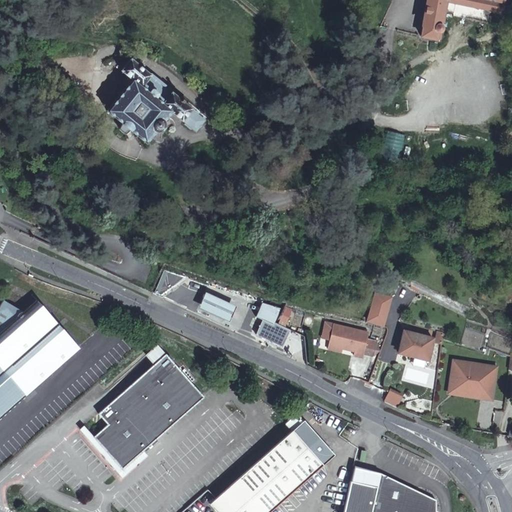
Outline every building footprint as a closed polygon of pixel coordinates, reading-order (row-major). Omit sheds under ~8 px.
[(428,0),(421,34),(440,38),(447,0),(451,0),(501,12),(502,0),(428,0)] [(126,86),(107,110),(118,120),(118,123),(120,126),(122,129),(125,130),(128,131),(131,131),(144,141),(152,132),(155,131),(158,129),(161,127),(162,124),(163,121),(163,117),(168,112),(195,134),(205,120),(131,60),(120,73),(126,77),(122,82),(126,86)] [(396,161),(401,133),(383,130),(379,158),(396,161)] [(187,277),(166,270),(155,292),(162,294),(187,277)] [(381,327),(392,297),(374,291),(363,320),(381,327)] [(232,306),(204,292),(197,307),(225,321),(232,306)] [(0,308),(0,367),(22,394),(77,347),(36,298),(15,316),(6,305),(2,308),(1,307),(0,308)] [(281,309),(263,303),(256,317),(273,325),(281,309)] [(283,306),(278,319),(287,322),(292,309),(283,306)] [(370,333),(331,325),(327,346),(341,349),(357,352),(356,356),(365,358),(370,333)] [(434,336),(404,330),(399,352),(429,358),(434,336)] [(433,341),(440,343),(443,332),(436,331),(433,341)] [(148,351),(156,360),(164,352),(156,344),(148,351)] [(164,352),(156,360),(95,412),(105,422),(90,435),(118,467),(202,396),(164,352)] [(480,397),(491,399),(496,367),(453,359),(449,385),(481,391),(480,397)] [(0,412),(22,394),(0,367),(0,412)] [(85,375),(59,393),(67,404),(93,385),(85,375)] [(449,385),(448,391),(480,397),(481,391),(449,385)] [(383,401),(397,407),(402,393),(388,387),(383,401)] [(288,428),(299,419),(294,413),(283,422),(288,428)] [(311,434),(300,422),(208,502),(216,511),(267,511),(323,464),(303,441),(311,434)] [(376,487),(379,475),(352,469),(349,481),(376,487)] [(435,511),(435,499),(379,472),(379,475),(376,487),(349,481),(343,506),(342,511),(435,511)]
